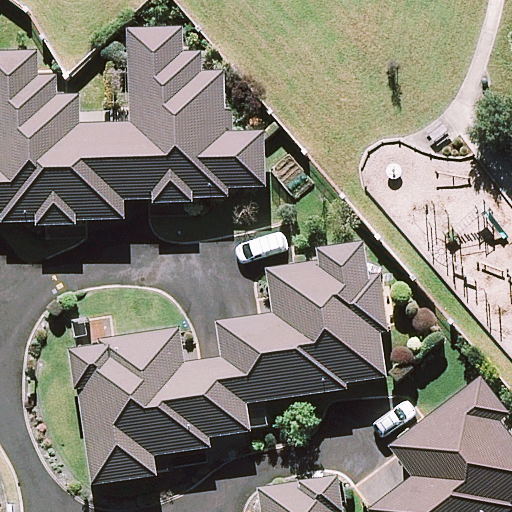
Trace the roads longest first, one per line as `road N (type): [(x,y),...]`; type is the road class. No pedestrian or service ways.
road 1 (residential): [(0,326),(64,269),(269,250)]
road 2 (residential): [(385,417),(185,511)]
